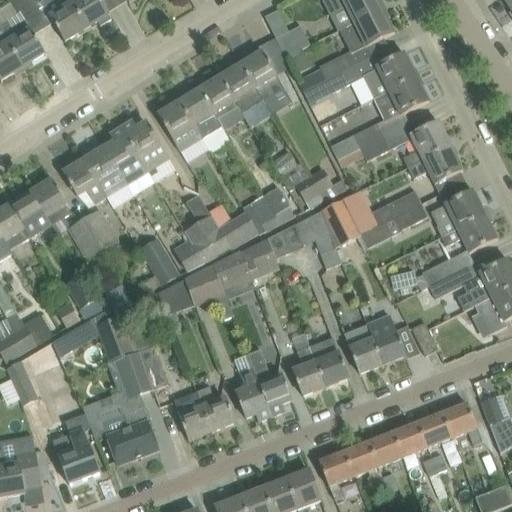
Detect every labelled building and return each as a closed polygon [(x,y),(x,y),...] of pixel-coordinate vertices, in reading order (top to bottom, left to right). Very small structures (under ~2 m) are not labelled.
[(6,0),(20,21),(33,13),(24,0),(6,0)] [(66,43),(87,30),(69,0),(44,0),(42,1),(41,0),(24,0),(33,13),(43,7),(65,44),(66,44),(66,43)] [(69,0),(87,30),(97,23),(101,28),(112,22),(108,16),(98,0),(69,0)] [(377,0),(323,0),(331,14),(331,15),(347,7),(356,24),(383,11),(377,0)] [(340,32),(345,41),(351,54),(348,56),(320,70),(320,71),(326,81),(354,68),(372,59),(367,49),(377,44),(395,35),(383,11),(356,24),(340,32)] [(35,39),(29,29),(25,22),(22,24),(12,30),(8,23),(0,27),(0,31),(7,43),(23,69),(44,56),(45,57),(46,56),(35,39)] [(289,34),(276,40),(285,58),(287,62),(290,60),(301,55),(299,51),(302,49),(310,45),(302,27),(289,34)] [(7,43),(0,31),(0,81),(1,84),(2,83),(2,82),(23,69),(7,43)] [(242,67),(264,103),(283,90),(277,78),(270,68),(271,67),(269,63),(268,64),(262,54),(242,67)] [(388,94),(417,79),(405,55),(387,64),(376,69),(378,73),(363,81),(373,101),(388,94)] [(220,80),(238,109),(240,112),(252,105),(254,109),(264,103),(242,67),(220,80)] [(361,82),(354,68),(326,81),(331,93),(333,96),(351,87),(361,82)] [(384,122),(399,115),(401,118),(429,104),(417,79),(388,94),(373,101),(384,122)] [(220,80),(199,92),(214,116),(217,121),(238,109),(220,80)] [(217,121),(214,116),(199,92),(179,105),(194,129),(202,142),(202,143),(222,130),(217,121)] [(194,129),(179,105),(159,117),(164,127),(166,131),(167,131),(181,154),(202,142),(194,129)] [(147,124),(137,130),(133,123),(122,130),(126,137),(149,175),(170,162),(161,147),(155,138),(156,137),(154,134),(153,134),(147,124)] [(361,151),(388,137),(381,124),(354,137),(356,141),(361,151)] [(403,160),(408,170),(451,148),(439,124),(411,138),(418,153),(403,160)] [(114,145),(105,150),(128,188),(149,175),(126,137),(122,130),(109,137),(114,145)] [(342,170),(365,159),(367,164),(394,150),(388,137),(338,163),(342,170)] [(463,172),(451,148),(408,170),(414,181),(429,174),(435,187),(463,172)] [(128,188),(105,150),(84,162),(107,200),(128,188)] [(302,167),(298,169),(289,154),(271,164),(281,179),(290,194),(296,190),(295,188),(309,179),(302,167)] [(95,208),(107,200),(84,162),(64,175),(70,185),(69,185),(71,189),(72,188),(78,198),(90,211),(95,208)] [(323,171),(309,179),(323,203),(346,191),(341,181),(332,186),(323,171)] [(309,211),(323,203),(309,179),(295,188),(296,190),(309,211)] [(52,182),(31,195),(46,219),(51,227),(71,215),(67,206),(60,196),(61,195),(59,191),(58,192),(52,182)] [(264,197),(281,226),(295,218),(278,189),(264,197)] [(416,193),(388,207),(395,220),(423,206),(416,193)] [(436,230),(441,239),(486,217),(474,193),(456,202),(445,207),(452,222),(436,230)] [(9,208),(29,241),(51,227),(46,219),(31,195),(9,208)] [(258,201),(249,206),(265,235),(281,226),(264,197),(258,201)] [(343,201),(322,213),(331,236),(336,250),(336,251),(362,238),(361,236),(343,201)] [(379,228),(361,236),(362,238),(367,250),(401,233),(429,219),(423,206),(395,220),(388,223),(379,228)] [(0,236),(10,253),(29,241),(9,208),(0,213),(0,236)] [(100,212),(84,222),(103,252),(119,243),(100,212)] [(322,213),(295,226),(303,247),(331,236),(322,213)] [(219,230),(232,252),(259,236),(245,214),(219,230)] [(486,217),(441,239),(446,249),(462,240),(469,256),(498,241),(486,217)] [(232,253),(232,252),(219,230),(218,231),(211,218),(184,234),(189,242),(190,242),(204,265),(230,250),(232,253)] [(84,222),(68,232),(86,262),(103,252),(84,222)] [(295,226),(268,240),(276,261),(304,250),(303,247),(295,226)] [(0,263),(12,257),(10,253),(0,236),(0,263)] [(268,240),(240,253),(248,272),(263,266),(276,261),(268,240)] [(187,274),(204,265),(190,242),(189,242),(173,251),(187,274)] [(164,250),(146,261),(155,276),(162,287),(179,277),(164,250)] [(336,250),(320,256),(326,272),(342,266),(336,251),(336,250)] [(240,253),(213,267),(223,293),(252,283),(240,253)] [(429,289),(457,275),(450,261),(422,275),(423,277),(415,281),(421,292),(417,295),(429,289)] [(475,309),(511,290),(511,269),(508,261),(490,270),(479,276),(462,285),(463,287),(462,287),(466,295),(458,300),(464,313),(475,308),(475,309)] [(212,268),(185,282),(195,307),(214,300),(224,296),(223,293),(213,267),(212,267),(212,268)] [(463,287),(462,285),(457,275),(429,289),(435,301),(462,287),(463,287)] [(155,276),(128,293),(134,303),(162,287),(155,276)] [(82,278),(66,287),(80,312),(96,303),(82,278)] [(185,282),(158,296),(159,299),(174,337),(183,333),(176,314),(195,307),(185,282)] [(123,285),(106,297),(107,298),(114,309),(116,308),(117,312),(134,304),(134,303),(128,293),(123,285)] [(511,290),(475,309),(479,316),(473,321),(490,338),(508,329),(505,324),(511,320),(511,290)] [(56,313),(67,330),(80,322),(70,305),(56,313)] [(40,316),(23,326),(25,329),(32,341),(49,331),(40,316)] [(98,327),(96,328),(99,335),(111,365),(116,363),(131,400),(138,398),(142,396),(154,392),(139,354),(137,355),(124,322),(122,318),(98,327)] [(401,343),(400,343),(390,318),(367,327),(383,367),(406,358),(402,347),(403,347),(401,343)] [(96,328),(98,327),(95,319),(53,344),(61,357),(99,335),(96,328)] [(412,332),(417,341),(426,359),(439,352),(425,325),(412,332)] [(383,367),(367,327),(344,336),(360,376),(383,367)] [(25,329),(0,344),(0,353),(6,364),(36,347),(25,329)] [(349,380),(345,370),(333,341),(310,349),(326,389),(349,380)] [(154,349),(139,354),(154,392),(168,386),(154,349)] [(303,398),(326,389),(310,349),(297,354),(303,368),(293,372),(299,388),(303,398)] [(260,352),(248,357),(253,369),(272,419),(273,419),(273,418),(284,414),(285,414),(282,406),(292,402),(288,392),(282,377),(280,372),(270,376),(266,366),(260,352)] [(22,407),(38,401),(21,363),(6,371),(22,407)] [(102,424),(90,429),(96,444),(108,440),(111,448),(118,467),(159,452),(151,431),(154,430),(142,396),(138,398),(131,400),(116,363),(111,365),(108,366),(119,395),(95,404),(102,424)] [(245,391),(236,395),(242,410),(247,420),(256,417),(259,424),(260,424),(260,423),(272,419),(253,369),(240,375),(239,375),(245,391)] [(209,389),(197,394),(213,434),(235,425),(225,399),(224,399),(215,402),(209,389)] [(184,428),(183,429),(185,433),(186,432),(190,443),(213,434),(197,394),(174,403),(184,428)] [(495,400),(481,405),(490,427),(504,422),(495,400)] [(443,416),(453,441),(468,435),(474,449),(482,446),(477,432),(478,432),(468,406),(443,416)] [(100,475),(93,457),(89,447),(88,447),(83,432),(88,430),(82,415),(65,422),(70,437),(76,452),(59,458),(70,487),(100,475)] [(418,425),(428,450),(453,441),(443,416),(418,425)] [(504,422),(490,427),(500,455),(511,448),(511,424),(510,420),(504,422)] [(418,425),(394,435),(404,460),(428,450),(418,425)] [(379,470),(389,465),(404,460),(394,435),(369,445),(379,470)] [(345,454),(354,479),(379,470),(369,445),(345,454)] [(17,464),(4,466),(1,453),(0,452),(0,499),(25,495),(23,485),(38,483),(40,489),(41,488),(36,461),(17,464)] [(354,479),(345,454),(319,464),(335,503),(344,499),(338,485),(354,479)] [(433,460),(438,475),(447,471),(441,457),(433,460)] [(433,460),(423,464),(428,479),(438,475),(433,460)] [(286,481),(298,511),(322,502),(310,472),(286,481)] [(392,476),(382,480),(388,495),(398,491),(394,480),(392,476)] [(382,480),(373,484),(374,485),(375,487),(379,499),(388,495),(382,480)] [(286,481),(263,490),(271,511),(296,511),(298,511),(286,481)] [(240,499),(244,511),(271,511),(263,490),(240,499)] [(480,511),(497,511),(491,493),(476,499),(478,506),(480,511)] [(244,511),(240,499),(216,509),(217,511),(244,511)]
